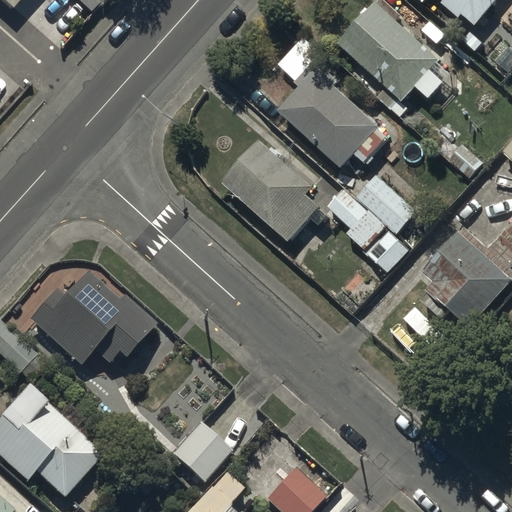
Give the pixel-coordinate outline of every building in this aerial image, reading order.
[(80,0),(92,10),(101,0),(80,0)] [(301,0),(294,8),(304,18),(320,0),(301,0)] [(414,0),(425,10),(433,0),(437,0),(446,8),(444,11),(461,26),(464,23),(477,34),(492,17),(501,25),(511,11),(511,5),(507,1),(507,0),(414,0)] [(351,41),(341,52),(403,108),(417,93),(432,107),(446,90),(433,78),(443,67),(399,28),(403,24),(383,7),(364,29),(361,26),(349,39),(351,41)] [(277,65),(295,81),(316,58),(322,52),(304,36),(277,65)] [(300,86),(278,109),(340,166),(354,151),(364,160),(387,136),(377,128),(379,125),(335,85),(339,80),(316,58),(295,81),(300,86)] [(262,149),(225,191),(290,248),(306,229),(314,237),(328,221),(309,204),(316,196),(262,149)] [(466,150),(451,165),(471,183),(485,168),(466,150)] [(379,181),(359,204),(399,241),(420,219),(379,181)] [(347,195),(330,213),(354,236),(349,240),(365,255),(380,239),(381,240),(388,233),(347,195)] [(437,291),(422,308),(443,327),(450,319),(470,337),(511,288),(511,278),(511,277),(511,275),(511,232),(490,258),(466,238),(427,283),(437,291)] [(391,238),(371,260),(391,278),(411,257),(391,238)] [(58,297),(30,326),(80,374),(95,358),(108,371),(116,362),(126,371),(159,336),(124,303),(118,309),(88,281),(66,304),(58,297)] [(49,371),(0,327),(0,357),(34,387),(49,371)] [(0,466),(27,491),(35,482),(63,507),(102,464),(57,423),(61,418),(34,394),(0,430),(0,466)] [(202,430),(173,459),(203,488),(231,459),(202,430)] [(315,511),(326,501),(296,473),(266,504),(274,511),(315,511)] [(227,483),(199,511),(230,511),(243,497),(227,483)]
